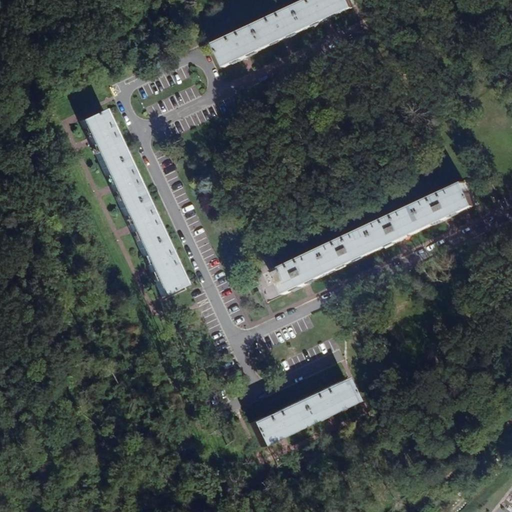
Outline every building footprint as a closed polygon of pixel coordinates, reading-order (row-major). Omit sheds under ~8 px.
[(225,66),(353,6),(350,0),(307,0),(215,44),(225,66)] [(162,296),(185,285),(103,110),(80,121),(162,296)] [(483,185),(487,195),(497,191),(492,181),(483,185)] [(475,205),(465,182),(275,270),(269,257),(251,265),(268,302),(475,205)] [(250,423),(262,447),(356,402),(345,379),(250,423)]
